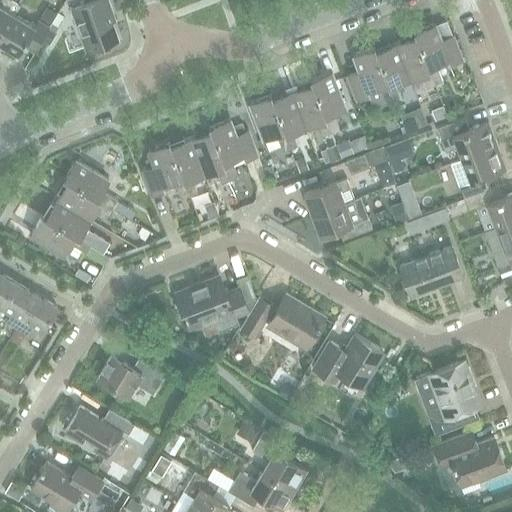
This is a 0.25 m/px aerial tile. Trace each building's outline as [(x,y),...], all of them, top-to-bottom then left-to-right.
[(0,0),(0,37),(15,13),(14,13),(20,5),(12,0),(0,0)] [(107,0),(94,0),(71,8),(86,50),(118,38),(108,11),(111,10),(107,0)] [(41,15),(50,21),(56,10),(47,5),(41,15)] [(38,19),(34,25),(15,13),(0,37),(0,41),(18,52),(23,45),(34,51),(42,38),(49,26),(38,19)] [(435,22),(414,30),(430,70),(430,69),(436,83),(443,80),(436,62),(447,58),(449,63),(460,59),(451,35),(441,38),(435,22)] [(49,26),(42,38),(49,42),(56,31),(49,26)] [(430,70),(414,30),(415,34),(396,42),(410,77),(422,72),(427,86),(436,83),(430,69),(430,70)] [(410,77),(396,42),(376,49),(390,85),(389,85),(394,99),(403,96),(398,82),(410,77)] [(390,85),(376,49),(375,49),(374,46),(353,54),(359,70),(348,74),(357,98),(369,94),(367,89),(379,84),(386,102),(394,99),(389,85),(390,85)] [(44,73),(36,70),(33,78),(40,81),(44,73)] [(330,70),(311,78),(326,118),(332,131),(340,128),(333,111),(344,106),(330,70)] [(326,118),(311,78),(310,78),(312,83),(292,91),(306,127),(318,122),(323,135),(332,131),(326,118)] [(306,127),(292,91),(272,98),(291,147),(299,144),(294,131),(306,127)] [(291,147),(272,98),(271,99),(270,94),(250,102),(263,137),(265,137),(269,148),(280,144),(283,150),(291,147)] [(443,104),(433,108),(437,119),(447,115),(443,104)] [(402,119),(406,130),(417,126),(413,114),(402,119)] [(464,115),(436,126),(446,150),(458,146),(462,157),(463,159),(496,146),(486,121),(469,127),(464,115)] [(209,125),(210,129),(225,166),(230,178),(238,175),(231,157),(243,153),(245,158),(256,154),(247,130),(236,134),(230,117),(209,125)] [(225,166),(210,129),(190,137),(204,173),(217,168),(222,181),(230,178),(225,166)] [(204,173),(190,137),(170,144),(189,194),(197,191),(192,177),(204,173)] [(349,137),(337,142),(341,154),(354,150),(349,137)] [(189,194),(170,144),(170,145),(168,140),(148,148),(154,165),(144,169),(153,193),(164,188),(162,184),(174,179),(181,197),(189,194)] [(325,146),(330,160),(339,156),(334,143),(325,146)] [(462,157),(450,162),(464,198),(492,187),(491,186),(487,175),(504,169),(496,146),(463,159),(462,157)] [(351,172),(370,165),(365,153),(347,160),(351,172)] [(300,169),(307,167),(303,155),(295,158),(300,169)] [(401,156),(392,160),(395,170),(405,166),(401,156)] [(74,158),(63,177),(67,179),(68,178),(112,205),(124,212),(129,205),(117,198),(101,188),(107,178),(74,158)] [(374,191),(390,186),(387,176),(371,181),(374,191)] [(346,177),(304,192),(312,214),(344,202),(354,198),(346,177)] [(67,179),(56,197),(89,216),(95,206),(119,220),(124,212),(112,205),(68,178),(67,179)] [(492,187),(464,198),(468,209),(486,202),(495,225),(495,227),(511,220),(511,191),(503,195),(499,183),(491,186),(492,187)] [(56,197),(45,216),(89,243),(102,250),(108,240),(87,227),(85,230),(82,228),(89,216),(56,197)] [(372,227),(368,216),(361,197),(345,203),(344,202),(312,214),(319,234),(338,227),(342,238),(372,227)] [(208,214),(217,211),(212,198),(203,202),(208,214)] [(417,198),(404,203),(409,215),(422,210),(417,198)] [(396,220),(406,216),(400,200),(390,203),(396,220)] [(440,208),(426,213),(431,225),(444,220),(440,208)] [(40,214),(29,233),(63,253),(70,241),(85,250),(84,251),(103,263),(109,254),(102,250),(89,243),(40,214)] [(495,225),(483,229),(497,265),(511,259),(511,220),(495,227),(495,225)] [(142,224),(140,229),(141,234),(145,237),(150,229),(142,224)] [(451,244),(399,263),(411,294),(462,274),(451,244)] [(0,306),(16,281),(0,271),(0,306)] [(225,291),(219,274),(175,291),(188,327),(216,316),(220,327),(237,321),(234,314),(248,309),(239,286),(225,291)] [(16,327),(36,293),(16,281),(0,306),(11,313),(6,321),(16,327)] [(260,295),(242,327),(254,334),(264,318),(269,321),(268,324),(306,346),(324,315),(285,292),(277,307),(272,304),(273,303),(260,295)] [(57,306),(36,293),(16,327),(26,333),(31,325),(42,332),(57,306)] [(129,294),(125,301),(140,310),(144,302),(129,294)] [(329,339),(313,366),(335,379),(341,370),(363,384),(383,350),(354,332),(344,348),(329,339)] [(111,353),(97,376),(128,395),(136,382),(153,392),(166,372),(138,356),(132,366),(111,353)] [(465,358),(427,372),(444,416),(430,421),(435,433),(459,424),(454,413),(481,403),(465,358)] [(288,396),(294,387),(284,382),(279,390),(288,396)] [(80,404),(64,431),(105,456),(121,430),(127,434),(134,423),(108,408),(102,418),(80,404)] [(245,418),(237,432),(250,439),(258,426),(245,418)] [(283,455),(289,445),(289,444),(264,429),(253,449),(269,458),(262,470),(294,490),(306,469),(283,455)] [(476,440),(472,429),(433,444),(441,465),(452,460),(461,483),(452,486),(454,490),(460,493),(481,485),(478,476),(505,466),(493,434),(476,440)] [(155,438),(150,438),(147,442),(149,447),(154,446),(158,442),(155,438)] [(160,453),(156,461),(166,467),(171,459),(160,453)] [(209,457),(203,468),(225,480),(230,468),(209,457)] [(71,474),(47,459),(31,485),(53,499),(47,509),(51,511),(69,511),(71,510),(67,507),(78,489),(91,497),(103,478),(78,463),(71,474)] [(294,490),(262,470),(256,479),(240,469),(229,489),(254,504),(260,494),(283,507),(294,490)] [(195,470),(178,499),(189,505),(200,511),(225,511),(230,504),(214,494),(220,484),(195,470)] [(155,476),(147,471),(142,478),(151,483),(155,476)] [(18,499),(25,488),(11,480),(4,491),(5,491),(18,499)] [(131,496),(125,505),(137,511),(138,511),(144,503),(131,496)] [(200,511),(189,505),(178,499),(170,511),(200,511)]
